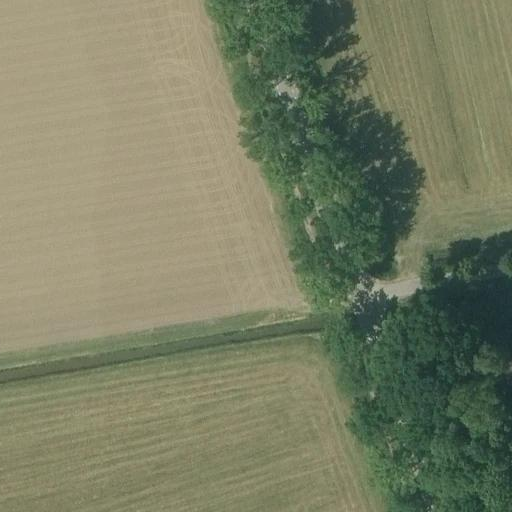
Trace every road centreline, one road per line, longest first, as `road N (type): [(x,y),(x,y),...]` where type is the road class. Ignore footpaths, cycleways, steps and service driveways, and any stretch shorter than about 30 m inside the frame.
road 1 (tertiary): [(361,297),(258,0)]
road 2 (tertiary): [(440,511),(361,297)]
road 3 (unclassified): [(511,269),(361,297)]
